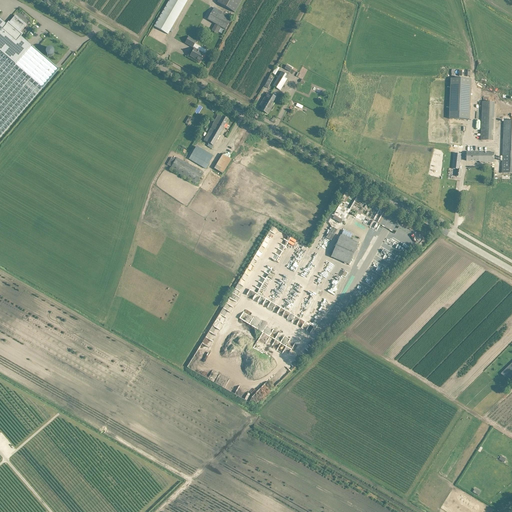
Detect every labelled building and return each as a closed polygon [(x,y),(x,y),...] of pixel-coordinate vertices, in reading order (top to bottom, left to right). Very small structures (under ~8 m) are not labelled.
[(169,0),(156,22),(154,26),(168,34),(169,31),(171,32),(173,29),(171,28),(187,0),(169,0)] [(218,0),(217,3),(235,13),(242,0),(218,0)] [(208,20),(215,24),(211,31),(217,34),(221,28),(225,30),(232,19),(215,8),(208,20)] [(0,137),(42,88),(43,89),(59,70),(21,37),(23,35),(20,33),(27,25),(15,15),(9,23),(8,23),(7,25),(5,23),(0,19),(0,137)] [(189,37),(185,43),(193,47),(195,44),(196,41),(189,37)] [(195,48),(190,56),(196,59),(195,60),(200,62),(204,54),(201,52),(202,50),(196,47),(197,45),(195,44),(193,47),(195,48)] [(281,72),(279,75),(272,86),(279,91),(286,80),(286,79),(288,76),(281,72)] [(268,88),(273,80),(269,78),(264,86),(268,88)] [(471,79),(451,79),(449,119),(470,120),(471,79)] [(260,106),(262,108),(263,107),(265,108),(268,103),(266,102),(270,95),(267,93),(260,106)] [(268,114),(270,110),(271,111),(272,110),(274,107),(274,106),(271,105),(276,98),(270,95),(266,102),(268,103),(265,108),(263,107),(262,108),(261,110),(268,114)] [(211,149),(224,128),(226,124),(226,123),(228,120),(223,117),(222,118),(218,116),(216,120),(203,141),(208,144),(207,147),(211,149)] [(511,120),(504,121),(502,156),(511,156),(511,120)] [(481,132),(481,140),(491,141),(492,133),(481,132)] [(189,160),(203,168),(205,170),(213,157),(197,147),(189,160)] [(467,161),(479,161),(480,153),(467,152),(467,161)] [(480,153),(479,161),(479,162),(494,163),(494,153),(480,153)] [(223,154),(214,169),(223,174),(231,160),(223,154)] [(455,154),(453,169),(457,169),(457,177),(460,177),(461,170),(460,169),(461,154),(455,154)] [(511,156),(502,156),(502,173),(511,173),(511,156)] [(167,165),(171,168),(171,169),(196,185),(203,174),(177,159),(176,160),(173,158),(172,158),(171,158),(167,165)] [(342,236),(340,240),(356,246),(357,243),(351,240),(353,234),(344,230),(342,236)] [(348,263),(356,246),(340,240),(342,236),(340,235),(331,256),(348,263)] [(511,362),(501,374),(510,383),(511,380),(511,362)]
